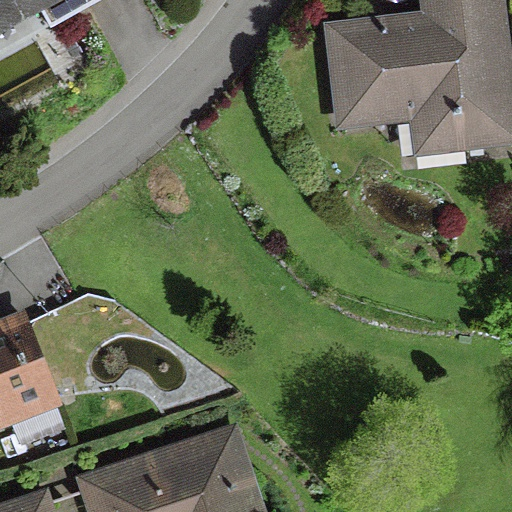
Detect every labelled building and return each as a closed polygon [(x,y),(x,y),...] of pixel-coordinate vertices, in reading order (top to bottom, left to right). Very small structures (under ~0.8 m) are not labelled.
[(30,0),(36,10),(54,0),(0,0),(0,9),(16,0),(30,0)] [(424,0),(427,23),(329,34),(340,122),(406,114),(411,156),(452,152),(451,144),(506,137),(489,0),(424,0)] [(0,420),(51,401),(19,321),(0,328),(0,420)] [(250,511),(226,438),(85,485),(93,511),(250,511)] [(41,511),(38,501),(3,511),(41,511)]
